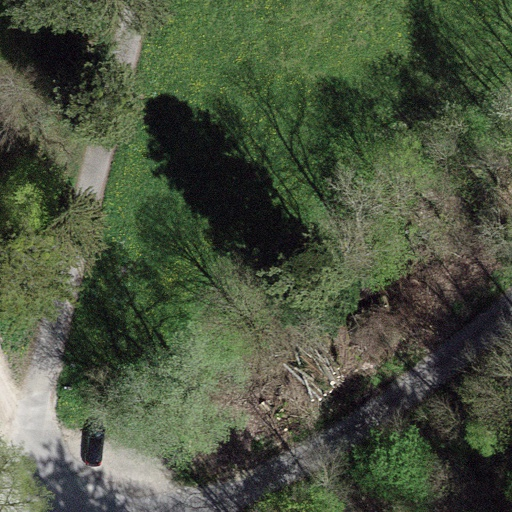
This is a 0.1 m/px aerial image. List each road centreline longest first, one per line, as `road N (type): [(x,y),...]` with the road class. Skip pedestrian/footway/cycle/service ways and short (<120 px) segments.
road 1 (residential): [(31,511),(31,444),(141,0)]
road 2 (residential): [(178,511),(315,452),(511,311)]
